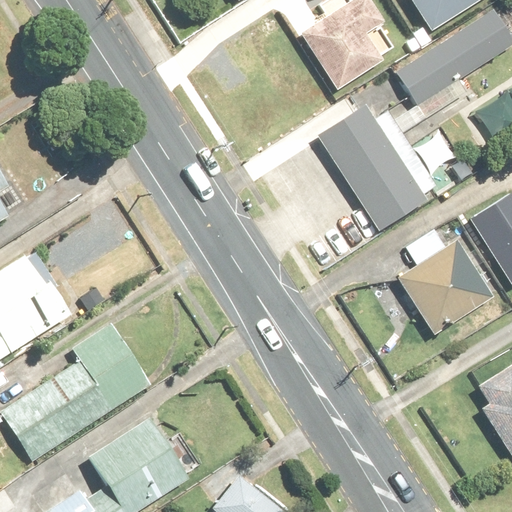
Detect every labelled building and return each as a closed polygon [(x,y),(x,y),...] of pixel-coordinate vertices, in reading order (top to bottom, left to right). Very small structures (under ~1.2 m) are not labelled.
[(350,41),(326,5),(263,47),(301,103),(347,73),(333,52),(350,41)] [(511,46),(511,39),(494,12),(395,80),(416,112),(511,46)] [(426,203),(362,107),(314,139),(377,235),(426,203)] [(0,222),(7,218),(0,207),(0,193),(10,186),(0,171),(0,222)] [(511,194),(467,222),(509,289),(511,287),(511,194)] [(415,268),(396,280),(430,335),(491,298),(456,241),(444,248),(433,230),(403,248),(415,268)] [(0,357),(66,314),(24,252),(0,267),(0,357)] [(0,425),(4,423),(29,466),(153,391),(113,324),(68,352),(74,362),(0,406),(0,425)] [(490,405),(478,412),(511,465),(511,369),(480,390),(490,405)] [(137,511),(188,478),(148,419),(86,460),(97,476),(43,511),(137,511)] [(283,511),(239,477),(212,511),(213,511),(283,511)]
